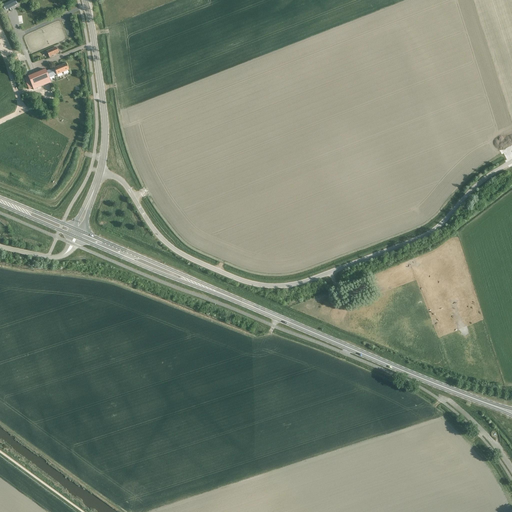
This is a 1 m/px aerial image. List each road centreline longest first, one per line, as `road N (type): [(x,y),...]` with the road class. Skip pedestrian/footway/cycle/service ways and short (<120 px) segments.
road 1 (unclassified): [(100,170),(120,180),(163,242),(250,283),(294,283),(438,227),(470,190),(511,161)]
road 2 (primary): [(495,406),(75,233)]
road 3 (tertiary): [(100,170),(103,110),(85,0)]
